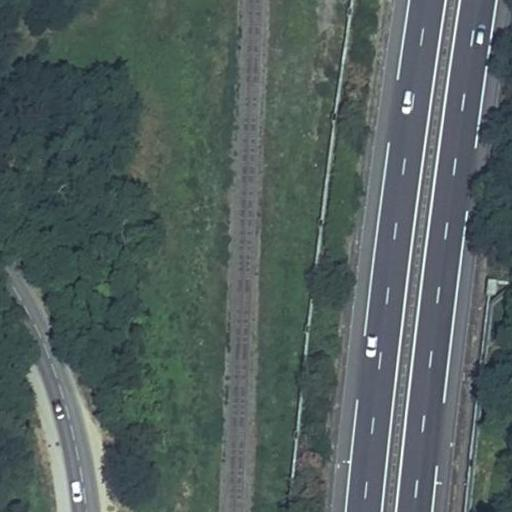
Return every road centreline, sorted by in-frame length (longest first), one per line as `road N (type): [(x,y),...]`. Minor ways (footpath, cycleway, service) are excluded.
road 1 (motorway): [(428,0),(364,511)]
road 2 (motorway): [(414,511),(478,0)]
road 3 (tertiary): [(0,268),(48,344),(70,412),(87,511)]
